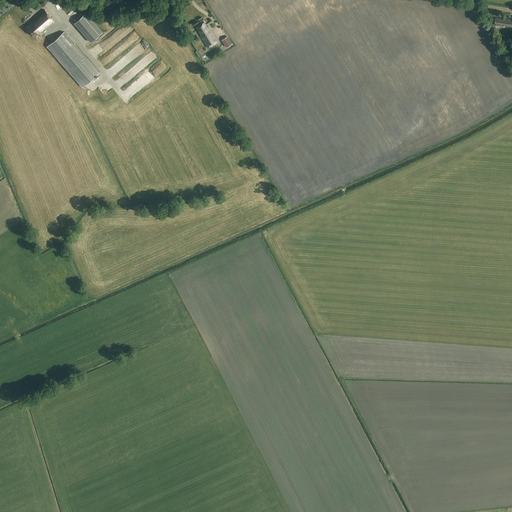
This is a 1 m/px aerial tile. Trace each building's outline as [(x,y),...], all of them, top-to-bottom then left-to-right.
[(54,20),(45,10),(29,23),(30,24),(26,27),(34,37),(38,34),(39,34),(54,20)] [(86,13),(74,23),(78,27),(89,17),(86,13)] [(204,22),(196,27),(200,34),(208,48),(218,42),(208,26),(208,27),(204,22)] [(64,32),(47,46),(82,87),(99,73),(74,44),(75,43),(67,35),(67,36),(64,32)] [(221,40),(226,47),(232,43),(227,36),(221,40)] [(106,50),(114,44),(109,38),(101,44),(106,50)] [(100,44),(92,52),(98,58),(106,51),(100,44)]
